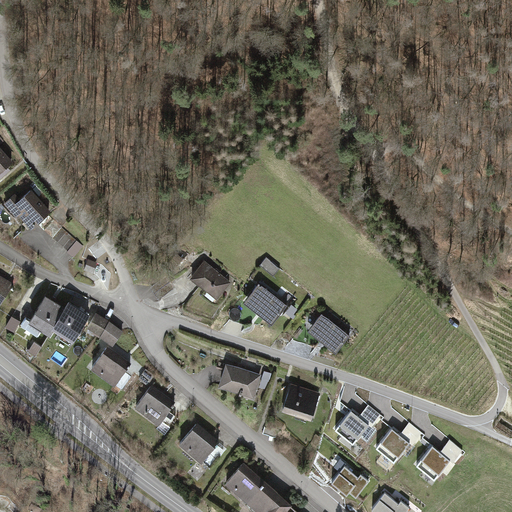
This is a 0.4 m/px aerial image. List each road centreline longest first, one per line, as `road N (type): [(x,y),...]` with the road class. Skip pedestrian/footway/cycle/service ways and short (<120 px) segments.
road 1 (residential): [(139,310),(473,423)]
road 2 (residential): [(139,310),(114,249),(24,145),(4,81),(0,21)]
road 3 (track): [(473,423),(495,414),(505,391),(498,366),(367,148)]
road 4 (residential): [(337,511),(171,366),(139,310)]
road 5 (secondary): [(0,358),(188,511)]
road 6 (track): [(511,232),(447,189),(415,153),(396,144),(367,148)]
road 7 (track): [(367,148),(335,88),(317,0)]
road 8 (residential): [(0,246),(45,274),(139,310)]
